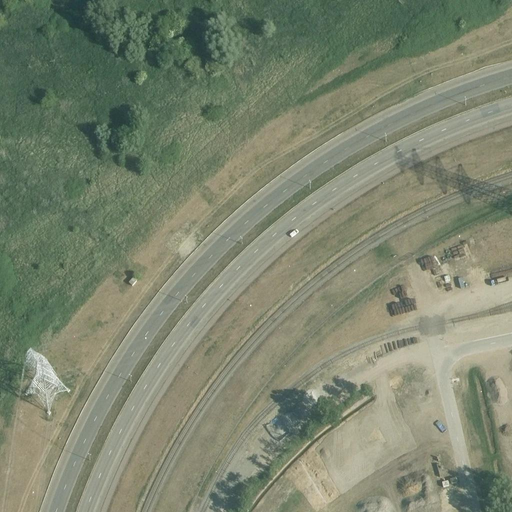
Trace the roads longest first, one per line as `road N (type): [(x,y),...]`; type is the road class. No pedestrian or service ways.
road 1 (primary): [(511,75),(442,99),(343,149),(220,245),(126,363),(55,511)]
road 2 (primary): [(84,511),(148,380),(241,263),(355,175),(422,138),(511,104)]
